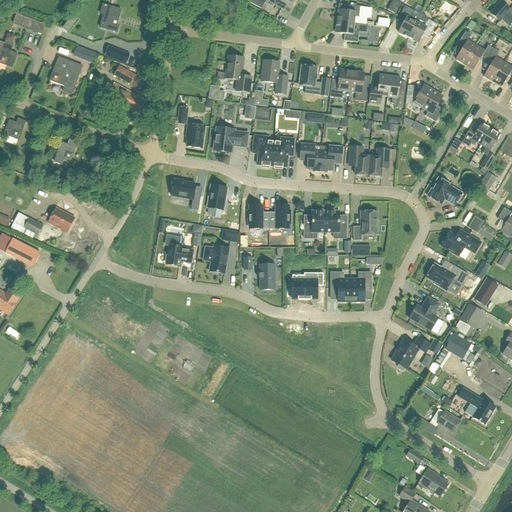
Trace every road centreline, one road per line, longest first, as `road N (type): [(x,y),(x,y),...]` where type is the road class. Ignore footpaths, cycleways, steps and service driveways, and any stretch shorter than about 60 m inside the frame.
road 1 (residential): [(152,154),(252,183),(412,201),(423,233),(386,319)]
road 2 (residential): [(96,259),(138,278),(229,292),(276,313),(386,319)]
road 3 (residential): [(386,319),(374,372),(383,414),(488,483)]
road 4 (unclassified): [(0,408),(96,259)]
road 5 (unclassified): [(152,154),(22,104)]
road 6 (unclassified): [(426,66),(291,43)]
road 7 (unclassified): [(152,154),(172,30)]
